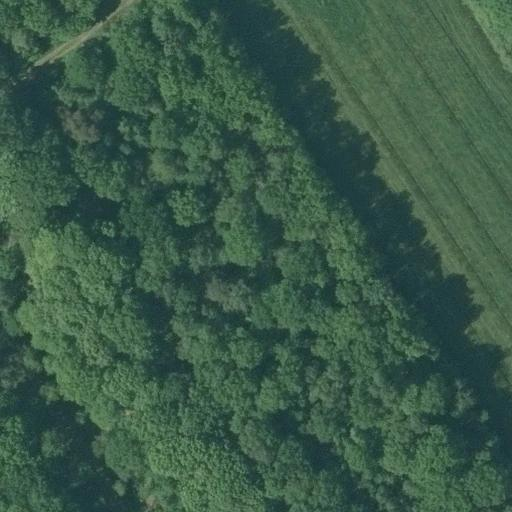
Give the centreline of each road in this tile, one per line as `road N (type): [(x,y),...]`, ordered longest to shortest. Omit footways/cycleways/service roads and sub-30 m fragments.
road 1 (track): [(120,511),(0,329)]
road 2 (track): [(0,377),(89,511)]
road 3 (track): [(124,0),(0,84)]
